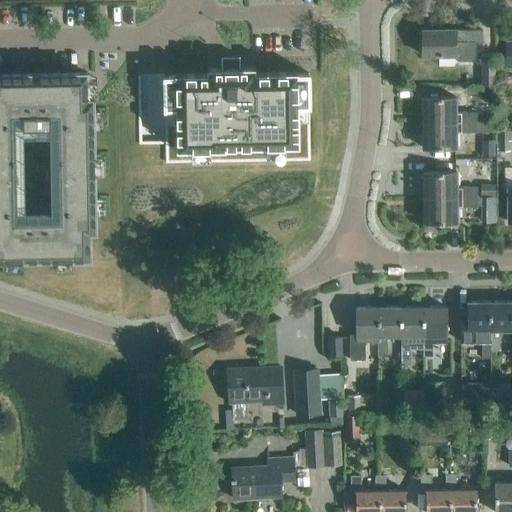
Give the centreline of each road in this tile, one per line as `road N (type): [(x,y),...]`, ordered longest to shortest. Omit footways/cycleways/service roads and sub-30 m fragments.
road 1 (unclassified): [(350,250),(369,98),(368,0)]
road 2 (unclassified): [(145,346),(285,290),(350,250)]
road 3 (residential): [(192,14),(120,41),(0,42)]
road 4 (tertiary): [(153,511),(145,346)]
road 5 (residential): [(350,250),(393,264),(511,262)]
road 6 (tertiary): [(145,346),(0,303)]
